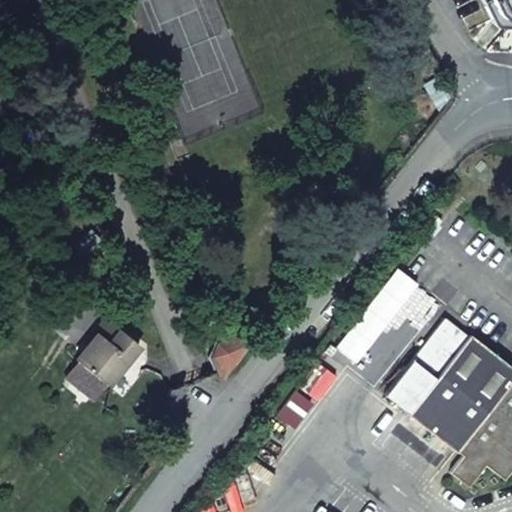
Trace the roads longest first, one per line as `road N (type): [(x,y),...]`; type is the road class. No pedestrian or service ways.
road 1 (residential): [(213,443),(37,0)]
road 2 (tertiary): [(489,91),(213,443)]
road 3 (unknown): [(411,511),(343,470),(295,478),(265,511)]
